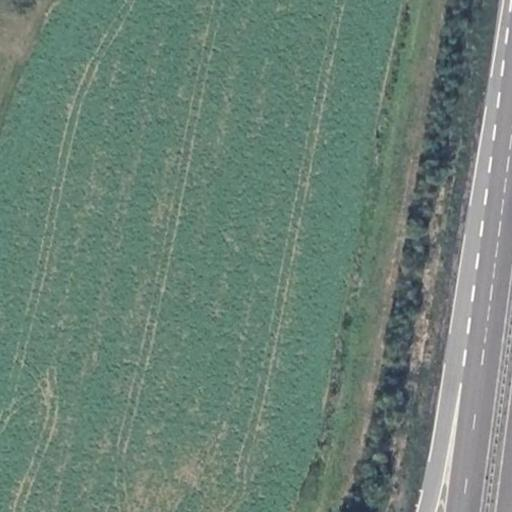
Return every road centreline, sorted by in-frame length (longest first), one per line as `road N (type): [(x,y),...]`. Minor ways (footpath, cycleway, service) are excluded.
road 1 (trunk): [(506,158),(421,511)]
road 2 (trunk): [(506,158),(456,511)]
